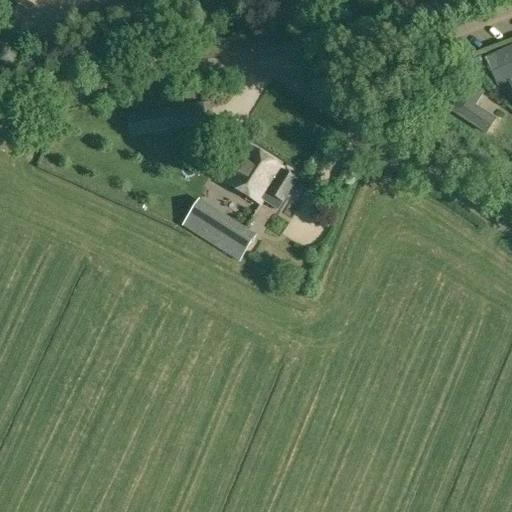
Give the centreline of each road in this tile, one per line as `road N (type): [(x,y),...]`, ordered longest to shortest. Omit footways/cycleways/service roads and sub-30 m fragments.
road 1 (unclassified): [(511,223),(270,62)]
road 2 (unclassified): [(0,109),(201,67),(270,62)]
road 3 (unclassified): [(270,62),(445,0)]
